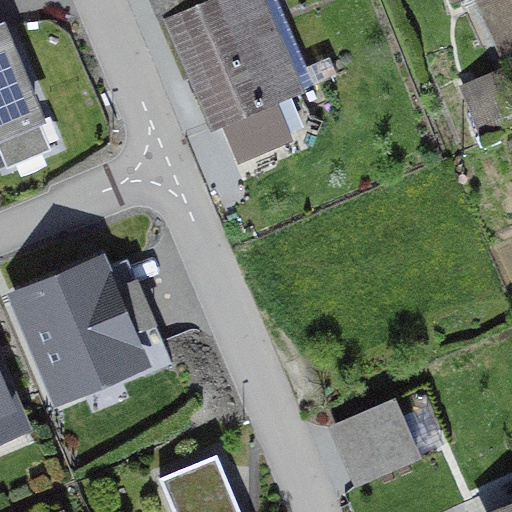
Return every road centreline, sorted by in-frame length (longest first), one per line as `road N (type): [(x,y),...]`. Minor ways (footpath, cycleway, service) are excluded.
road 1 (residential): [(176,169),(312,511)]
road 2 (residential): [(176,169),(0,244)]
road 3 (residential): [(105,0),(176,169)]
